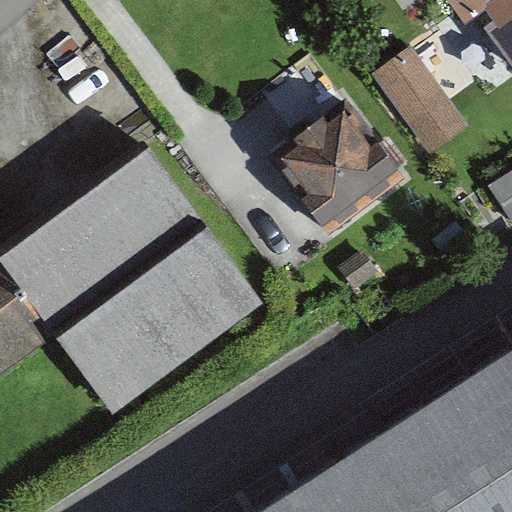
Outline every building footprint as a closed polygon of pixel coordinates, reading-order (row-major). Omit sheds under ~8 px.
[(511,0),(385,0),(406,30),(437,9),(455,36),(480,19),(493,37),(511,24),(511,0)] [(410,54),(381,75),(426,137),(455,116),(410,54)] [(400,177),(345,106),(274,159),(329,231),(400,177)] [(0,381),(48,347),(103,425),(260,315),(145,153),(10,248),(0,234),(0,381)] [(511,180),(496,192),(511,215),(511,180)] [(511,511),(511,343),(248,511),(511,511)]
